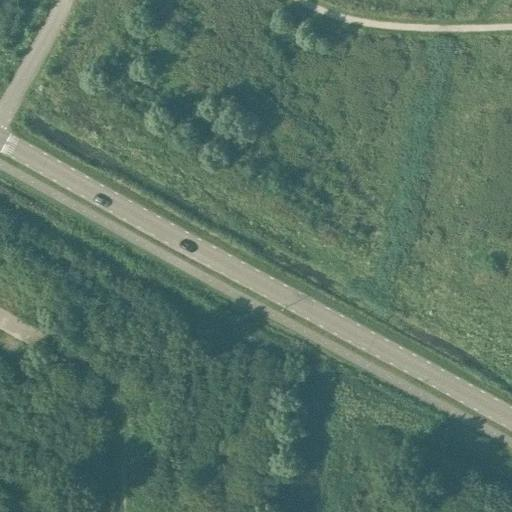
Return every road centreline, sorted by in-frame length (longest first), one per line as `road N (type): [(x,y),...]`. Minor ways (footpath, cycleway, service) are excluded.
road 1 (secondary): [(511,418),(0,139)]
road 2 (unclassified): [(0,115),(62,0)]
